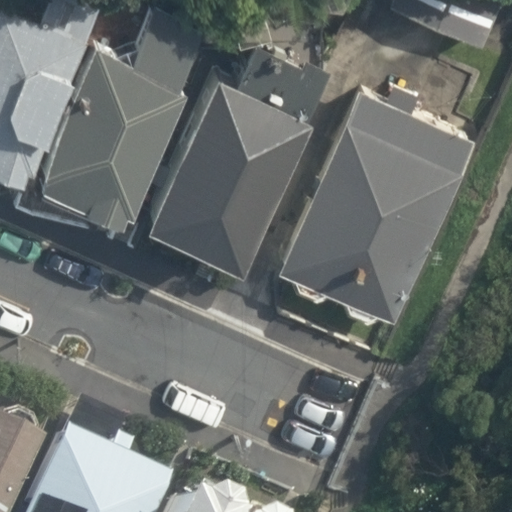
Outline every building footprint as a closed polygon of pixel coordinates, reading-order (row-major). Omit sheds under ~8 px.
[(35,0),(35,1),(32,0),(0,0),(0,145),(18,154),(83,0),(35,0)] [(141,0),(123,43),(83,27),(27,161),(118,199),(193,19),(145,0),(141,0)] [(483,0),(379,0),(379,1),(468,37),(483,0)] [(230,66),(204,55),(139,205),(241,249),(327,51),(251,18),(230,66)] [(467,131),(348,77),(262,267),(381,320),(467,131)] [(5,411),(0,411),(0,511),(2,511),(36,438),(26,422),(5,411)] [(130,511),(151,464),(48,418),(6,511),(130,511)] [(262,511),(171,472),(153,511),(262,511)]
